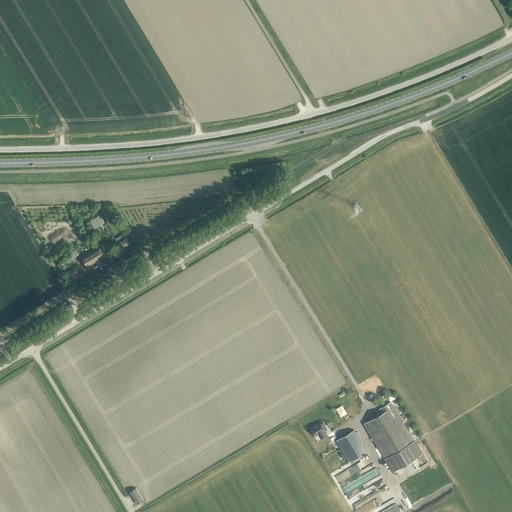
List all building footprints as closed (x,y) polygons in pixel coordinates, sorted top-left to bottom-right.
[(100,215),(90,221),(95,229),(105,223),(100,215)] [(117,243),(121,250),(130,244),(126,239),(129,237),(127,232),(123,234),(125,238),(117,243)] [(88,267),(105,256),(99,247),(82,257),(88,267)] [(74,268),(66,272),(69,277),(76,272),(74,268)] [(382,413),(364,424),(393,472),(422,455),(390,402),(379,409),(382,413)] [(320,423),(310,429),(311,430),(311,431),(313,434),(314,436),(318,433),(321,438),(327,434),(325,430),(327,429),(322,422),(320,424),(320,423)] [(354,430),(336,440),(349,462),(367,452),(354,430)] [(137,504),(144,500),(136,488),(130,492),(137,504)]
